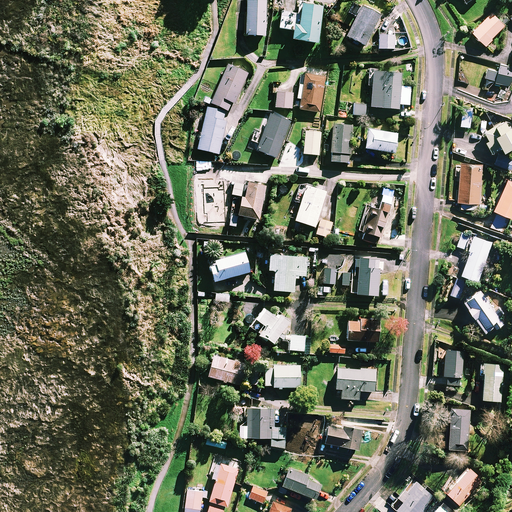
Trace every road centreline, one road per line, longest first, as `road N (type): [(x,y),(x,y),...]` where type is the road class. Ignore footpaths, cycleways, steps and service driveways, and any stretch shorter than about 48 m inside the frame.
road 1 (residential): [(433,46),(406,420),(398,446),(346,511)]
road 2 (residential): [(433,46),(379,58),(270,63)]
